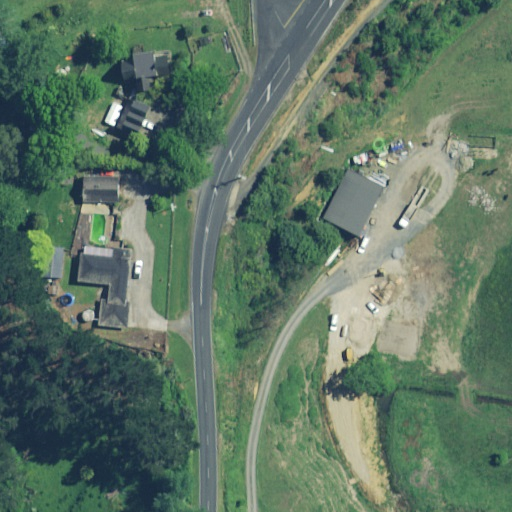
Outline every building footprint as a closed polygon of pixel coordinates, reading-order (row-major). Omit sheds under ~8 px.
[(123,81),(138,79),(140,91),(154,89),(152,78),(158,76),(157,67),(168,65),(166,54),(154,56),(153,52),(133,55),(134,61),(120,63),(123,81)] [(132,88),(120,84),(116,97),(128,100),(132,88)] [(125,117),(140,125),(144,117),(129,109),(126,115),(125,117)] [(140,125),(125,117),(119,130),(134,137),(140,125)] [(470,185),(455,176),(447,189),(462,198),(470,185)] [(118,177),(83,177),(83,203),(118,203),(118,177)] [(63,248),(44,247),(43,278),(62,278),(63,248)] [(112,257),(107,257),(79,256),(78,283),(110,284),(110,300),(100,300),(99,327),(127,328),(129,252),(112,251),(112,257)] [(59,282),(41,282),(41,295),(59,295),(59,282)]
